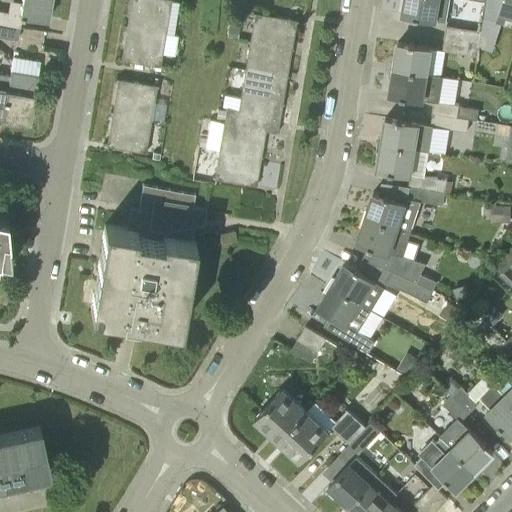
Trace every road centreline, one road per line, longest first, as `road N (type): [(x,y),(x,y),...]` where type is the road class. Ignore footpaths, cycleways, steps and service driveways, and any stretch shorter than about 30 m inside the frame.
road 1 (residential): [(199,410),(312,224),(329,176),(359,0)]
road 2 (residential): [(31,358),(63,165)]
road 3 (residential): [(63,165),(90,0)]
road 4 (residential): [(164,418),(31,358)]
